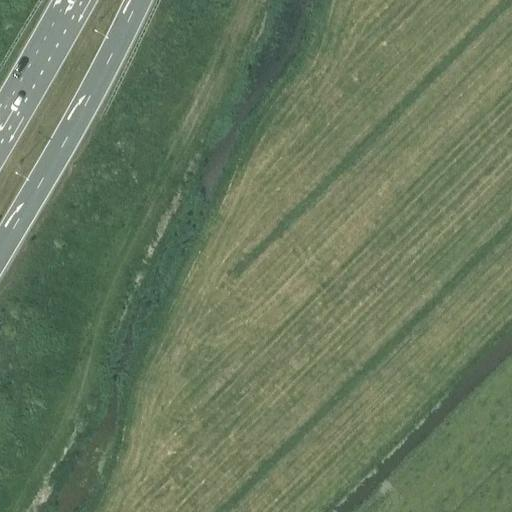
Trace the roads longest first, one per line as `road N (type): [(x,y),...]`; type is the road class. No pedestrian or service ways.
road 1 (secondary): [(0,255),(138,0)]
road 2 (secondary): [(69,0),(0,123)]
